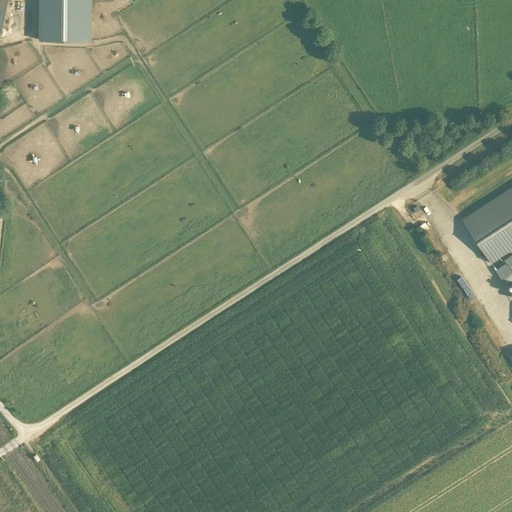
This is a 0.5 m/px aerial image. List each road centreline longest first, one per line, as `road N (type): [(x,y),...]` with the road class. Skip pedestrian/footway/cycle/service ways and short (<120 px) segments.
road 1 (track): [(511,122),(25,436)]
road 2 (track): [(511,109),(384,120),(367,113),(296,0)]
